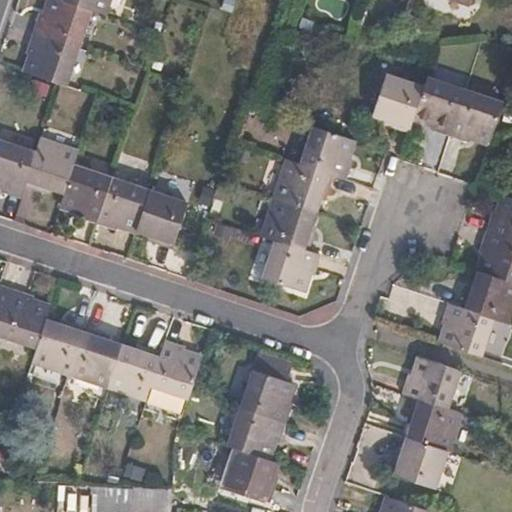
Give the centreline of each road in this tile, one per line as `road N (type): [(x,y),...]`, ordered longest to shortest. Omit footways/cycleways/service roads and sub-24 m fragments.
road 1 (residential): [(348,353),(0,239)]
road 2 (residential): [(348,353),(389,230),(426,209)]
road 3 (residential): [(318,511),(349,394),(348,353)]
